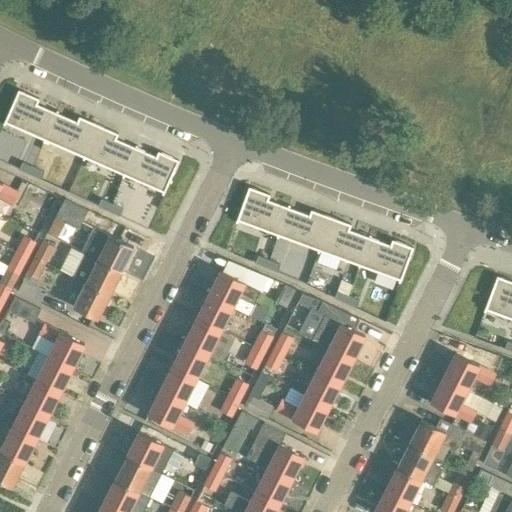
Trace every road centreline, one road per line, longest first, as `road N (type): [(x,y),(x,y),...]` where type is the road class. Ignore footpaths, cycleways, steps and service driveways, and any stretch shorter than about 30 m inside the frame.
road 1 (residential): [(46,511),(226,145)]
road 2 (residential): [(321,511),(457,228)]
road 3 (residential): [(226,145),(0,38)]
road 4 (residential): [(457,228),(226,145)]
road 5 (unknown): [(180,123),(240,0)]
